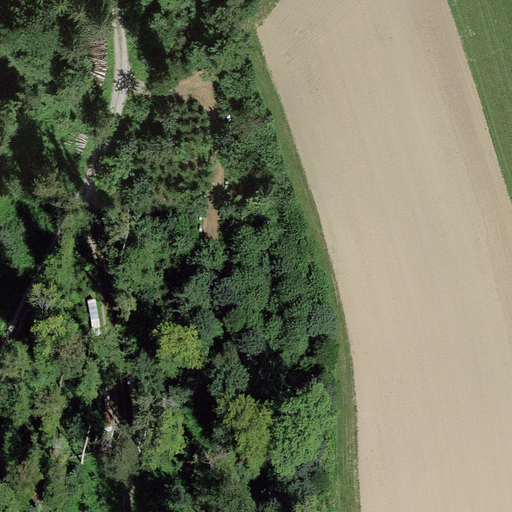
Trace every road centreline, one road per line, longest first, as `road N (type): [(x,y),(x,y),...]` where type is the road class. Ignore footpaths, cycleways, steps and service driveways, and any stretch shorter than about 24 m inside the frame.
road 1 (track): [(112,0),(123,64),(115,103),(86,194),(0,362)]
road 2 (track): [(86,194),(119,356),(127,511)]
